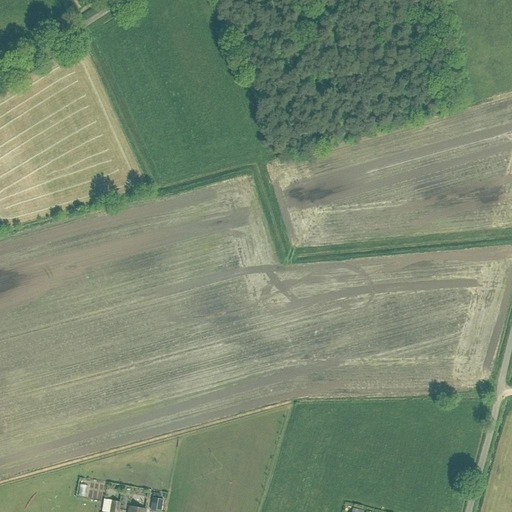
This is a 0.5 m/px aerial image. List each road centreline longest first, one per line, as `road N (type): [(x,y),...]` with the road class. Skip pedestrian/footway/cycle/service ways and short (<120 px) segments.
road 1 (unclassified): [(468,511),(511,342)]
road 2 (unclassified): [(0,78),(123,0)]
